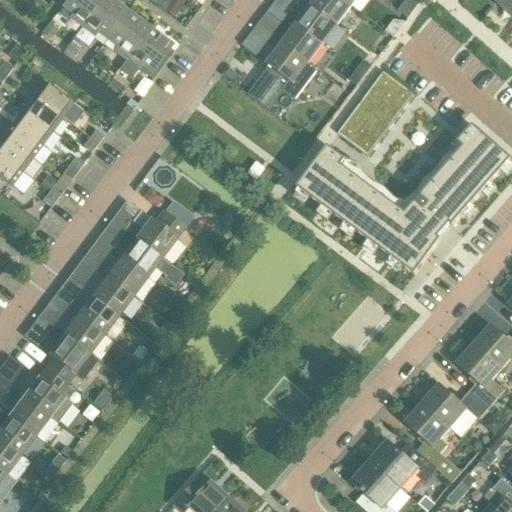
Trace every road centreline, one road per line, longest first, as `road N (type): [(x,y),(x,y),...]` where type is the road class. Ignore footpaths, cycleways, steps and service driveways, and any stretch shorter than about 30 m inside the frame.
road 1 (residential): [(0,334),(251,0)]
road 2 (residential): [(316,511),(304,500),(304,465),(511,233)]
